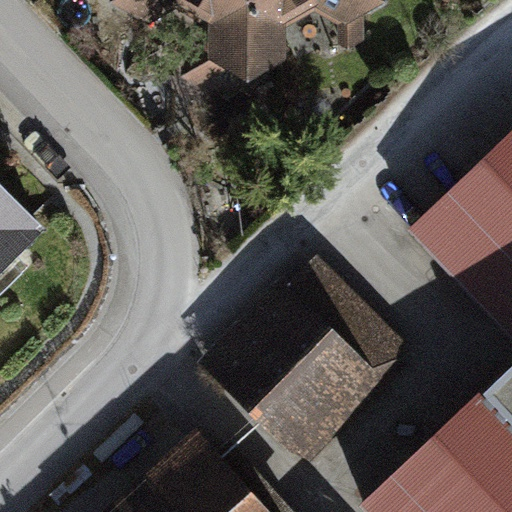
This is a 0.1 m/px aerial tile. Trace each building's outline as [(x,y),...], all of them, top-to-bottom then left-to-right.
[(148,24),(172,9),(172,0),(108,0),(109,3),(148,24)] [(247,0),(172,0),(172,9),(209,29),(209,49),(181,64),(181,78),(198,87),(226,70),(248,83),(286,60),(286,30),(248,5),(247,0)] [(247,0),(248,5),(286,30),(316,12),(338,26),(338,44),(349,52),(365,41),(364,15),(386,3),(386,0),(247,0)] [(511,132),(408,231),(511,339),(511,132)] [(0,258),(39,220),(0,181),(0,258)] [(410,355),(311,258),(209,362),(308,459),(410,355)] [(365,511),(511,511),(511,363),(360,507),(365,511)] [(105,511),(268,511),(198,432),(105,511)]
